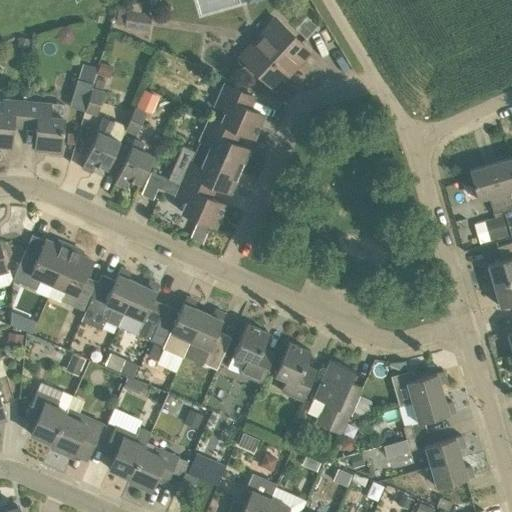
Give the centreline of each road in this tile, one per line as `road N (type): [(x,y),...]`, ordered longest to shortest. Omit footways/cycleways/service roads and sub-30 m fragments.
road 1 (residential): [(225,273),(305,97),(374,78)]
road 2 (residential): [(466,328),(380,335),(225,273)]
road 3 (residential): [(225,273),(34,187),(0,189)]
road 4 (residential): [(466,328),(410,142)]
road 5 (residential): [(511,486),(466,328)]
